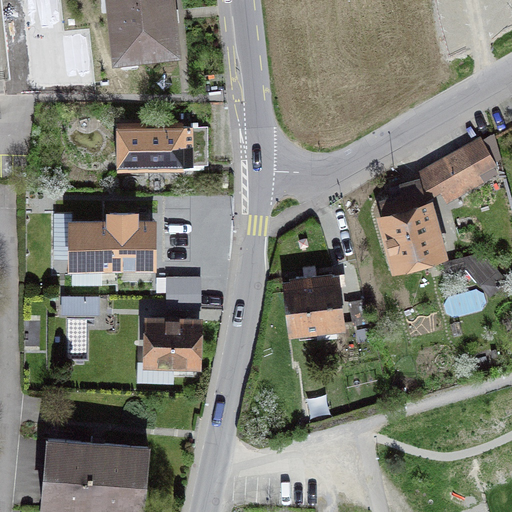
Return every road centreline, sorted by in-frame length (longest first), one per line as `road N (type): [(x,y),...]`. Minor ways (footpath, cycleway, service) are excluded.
road 1 (residential): [(202,511),(266,175)]
road 2 (residential): [(0,511),(8,389),(0,222)]
road 3 (residential): [(266,175),(336,178),(511,76)]
road 4 (residential): [(266,175),(245,0)]
